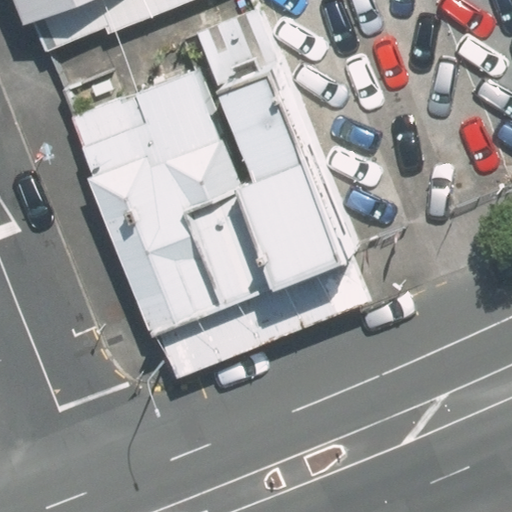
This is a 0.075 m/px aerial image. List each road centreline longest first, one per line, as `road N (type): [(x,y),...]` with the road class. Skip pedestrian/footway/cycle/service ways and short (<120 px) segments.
road 1 (primary): [(190,511),(508,384)]
road 2 (residential): [(100,511),(0,262)]
